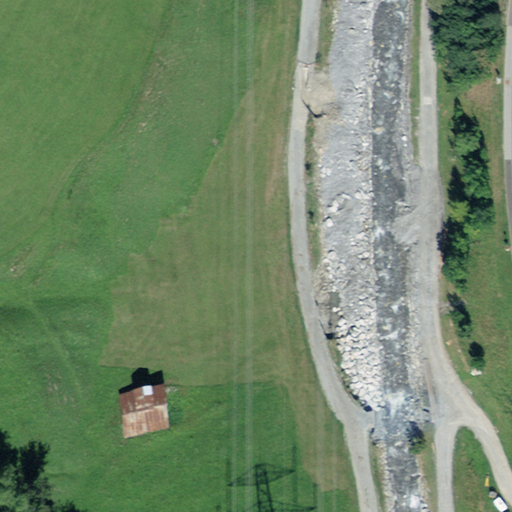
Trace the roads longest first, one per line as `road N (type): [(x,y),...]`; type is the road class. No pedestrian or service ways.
road 1 (track): [(429,0),(422,60),(439,417),(459,410),(511,491)]
road 2 (track): [(374,511),(355,423),(345,232),(351,0)]
